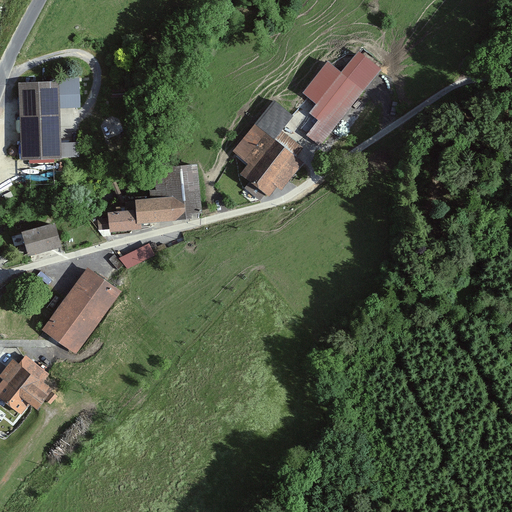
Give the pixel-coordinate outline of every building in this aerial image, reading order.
[(321,146),(383,69),(360,51),(342,72),(328,61),(304,93),(318,104),(310,113),(319,120),(307,136),(321,146)] [(60,81),(19,82),(22,160),(63,158),(60,81)] [(63,97),(79,97),(78,82),(63,82),(63,97)] [(295,116),(275,100),(235,151),(250,163),(241,174),(251,181),(246,188),(262,201),(267,195),(270,197),(279,186),(283,190),(305,162),(277,140),(295,116)] [(110,212),(111,219),(98,220),(99,233),(112,232),(112,233),(143,231),(143,224),(203,219),(202,200),(199,164),(155,167),(157,198),(136,200),(137,210),(110,212)] [(29,256),(64,248),(58,223),(23,231),(29,256)] [(155,255),(168,248),(164,239),(151,247),(155,255)] [(128,251),(135,266),(154,257),(147,243),(128,251)] [(77,355),(123,292),(89,267),(43,330),(77,355)] [(0,376),(4,380),(0,385),(0,396),(22,414),(31,403),(38,409),(54,390),(45,382),(51,375),(26,355),(20,364),(14,359),(0,375),(0,376)]
